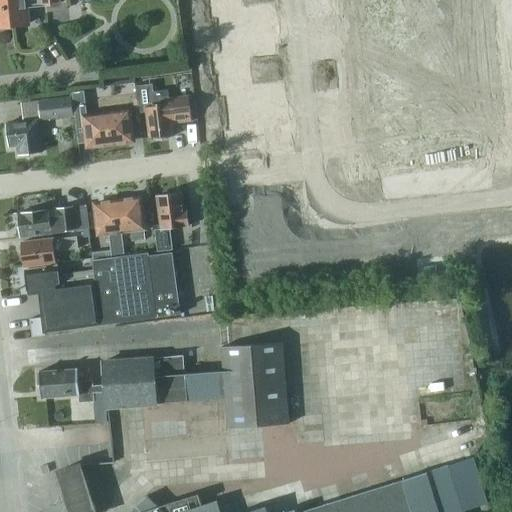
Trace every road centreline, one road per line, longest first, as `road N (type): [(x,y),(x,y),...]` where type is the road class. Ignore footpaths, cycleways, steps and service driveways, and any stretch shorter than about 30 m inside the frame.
road 1 (residential): [(295,0),(322,212),(511,195)]
road 2 (residential): [(0,189),(184,165)]
